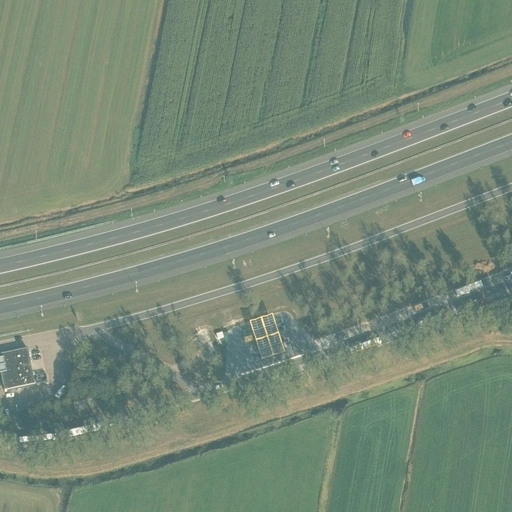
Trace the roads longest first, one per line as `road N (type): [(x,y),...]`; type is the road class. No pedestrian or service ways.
road 1 (motorway): [(511,99),(164,223),(0,265)]
road 2 (motorway): [(0,306),(184,258),(511,141)]
